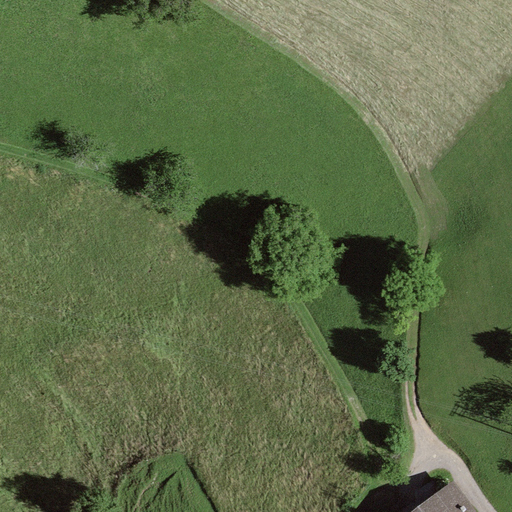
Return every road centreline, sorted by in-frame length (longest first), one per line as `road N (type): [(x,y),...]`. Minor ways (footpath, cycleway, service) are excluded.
road 1 (track): [(0,144),(189,203),(263,258),(305,315),(362,421),(382,490),(412,490),(423,439),(488,511)]
road 2 (track): [(217,0),(353,97),(402,178),(425,231),(408,331),(423,439)]
